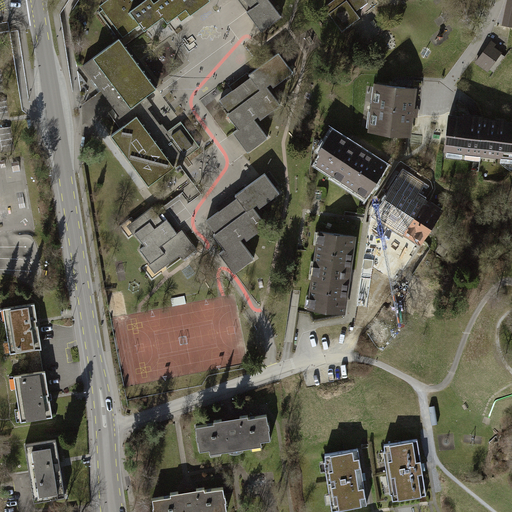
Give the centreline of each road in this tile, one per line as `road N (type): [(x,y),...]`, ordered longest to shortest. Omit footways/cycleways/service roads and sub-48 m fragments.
road 1 (secondary): [(105,430),(38,0)]
road 2 (residential): [(362,360),(304,363),(105,430)]
road 3 (track): [(511,281),(489,293),(443,388),(421,387),(362,360)]
road 4 (residential): [(500,0),(436,108)]
